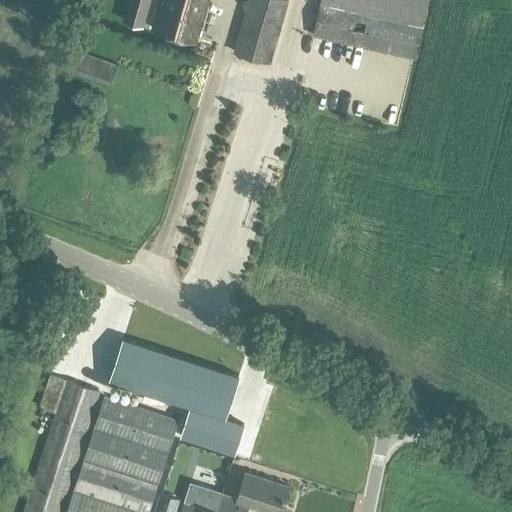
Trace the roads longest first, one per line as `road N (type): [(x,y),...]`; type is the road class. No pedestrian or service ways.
road 1 (tertiary): [(389,418),(181,310),(0,230)]
road 2 (tertiary): [(511,480),(389,418)]
